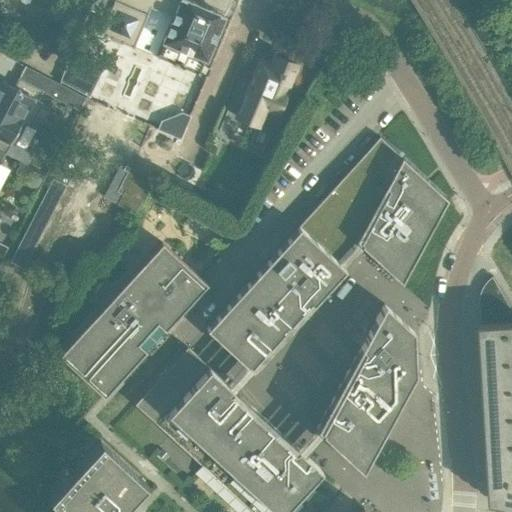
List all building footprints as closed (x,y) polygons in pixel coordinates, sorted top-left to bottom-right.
[(224,17),(184,0),(180,0),(179,2),(173,0),(121,0),(121,1),(118,6),(161,23),(166,14),(172,17),(162,42),(186,52),(185,56),(188,57),(185,64),(200,71),(204,60),(205,60),(224,17)] [(235,88),(226,109),(236,113),(235,116),(256,125),(264,107),(276,112),(285,91),(284,90),(295,64),(274,55),(270,65),(259,60),(245,92),(235,88)] [(13,88),(0,80),(0,109),(22,121),(39,88),(18,78),(13,88)] [(0,109),(0,150),(5,153),(22,121),(0,109)] [(447,198),(379,136),(205,326),(206,327),(196,338),(188,347),(186,346),(134,403),(135,405),(116,426),(210,511),(367,511),(364,509),(377,483),(362,469),(414,373),(413,330),(383,303),(368,331),(364,327),(363,327),(367,331),(324,292),(324,291),(327,294),(328,294),(323,290),(363,247),(401,282),(447,198)] [(20,161),(15,172),(22,176),(27,165),(20,161)] [(135,214),(152,181),(126,167),(109,200),(117,204),(135,214)] [(103,396),(207,283),(161,241),(58,354),(103,396)] [(511,506),(511,308),(493,276),(491,278),(489,279),(487,282),(485,284),(483,287),(482,289),(481,293),(480,297),(480,300),(480,305),(489,464),(500,463),(492,502),(511,506)] [(133,511),(126,505),(146,483),(100,441),(48,497),(63,511),(133,511)]
